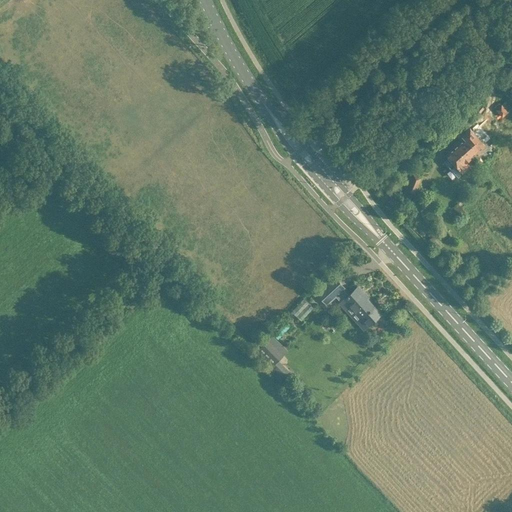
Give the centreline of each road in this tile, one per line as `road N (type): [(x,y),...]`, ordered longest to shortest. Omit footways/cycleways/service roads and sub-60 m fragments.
road 1 (unclassified): [(325,168),(511,0)]
road 2 (secondary): [(511,383),(401,261)]
road 3 (secondary): [(268,110),(205,0)]
road 4 (secondary): [(315,177),(401,261)]
road 5 (secondary): [(401,261),(325,168)]
